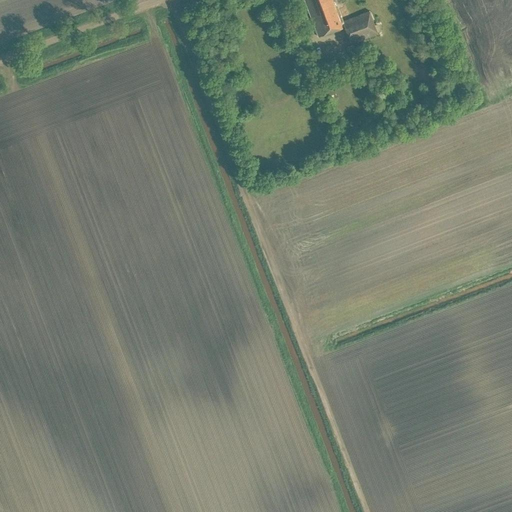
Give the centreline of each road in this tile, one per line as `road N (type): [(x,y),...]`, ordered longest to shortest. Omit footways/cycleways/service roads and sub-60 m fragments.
road 1 (track): [(173,0),(369,511)]
road 2 (unclassified): [(0,59),(158,0)]
